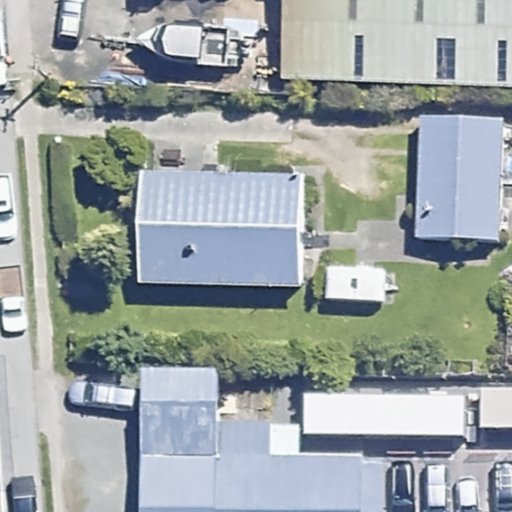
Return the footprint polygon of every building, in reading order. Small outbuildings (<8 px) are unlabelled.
[(511,0),(274,0),(273,78),(511,83),(511,0)] [(255,51),(254,10),(92,14),(94,79),(219,75),(218,52),(255,51)] [(499,125),(416,125),(417,247),(499,247),(499,125)] [(293,181),(121,177),(119,293),(290,297),(293,181)] [(383,272),(325,271),(325,309),(383,310),(383,272)] [(138,364),(136,463),(214,465),(216,366),(138,364)] [(357,511),(358,468),(136,463),(134,511),(357,511)]
